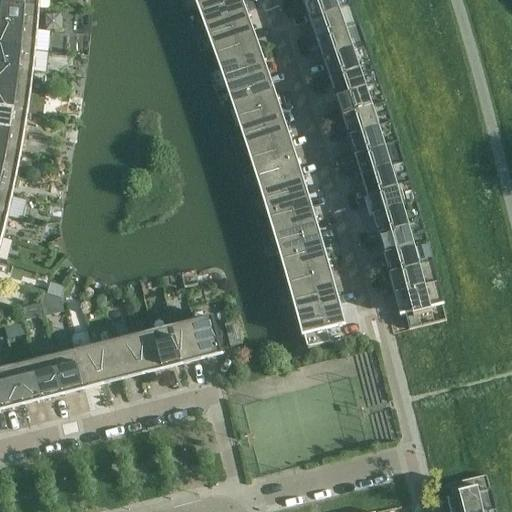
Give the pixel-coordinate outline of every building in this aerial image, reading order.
[(2,0),(2,8),(39,11),(39,0),(2,0)] [(219,0),(199,8),(207,28),(246,13),(241,0),(219,0)] [(351,9),(347,0),(316,0),(303,5),(310,24),(351,9)] [(2,8),(0,29),(38,32),(39,11),(2,8)] [(358,29),(351,9),(310,24),(317,43),(358,29)] [(207,28),(214,48),(254,34),(246,13),(207,28)] [(0,29),(0,33),(0,49),(36,53),(38,32),(0,29)] [(365,49),(358,29),(317,43),(323,63),(365,49)] [(214,48),(221,68),(261,54),(254,34),(214,48)] [(0,69),(34,74),(36,53),(0,49),(0,69)] [(372,68),(365,49),(323,63),(330,82),(372,68)] [(221,68),(228,89),(269,75),(261,54),(221,68)] [(378,88),(372,68),(330,82),(336,102),(378,88)] [(0,69),(0,90),(31,95),(34,74),(0,69)] [(276,96),(269,75),(228,89),(235,110),(276,96)] [(385,108),(378,88),(336,102),(343,121),(385,108)] [(0,90),(0,111),(28,116),(31,95),(0,90)] [(235,110),(242,130),(283,117),(276,96),(235,110)] [(391,128),(385,108),(343,121),(349,141),(391,128)] [(0,111),(0,132),(25,136),(28,116),(0,111)] [(242,130),(249,151),(289,137),(283,117),(242,130)] [(397,147),(391,128),(349,141),(355,160),(397,147)] [(0,132),(0,153),(21,157),(25,136),(0,132)] [(249,151),(256,171),(296,158),(289,137),(249,151)] [(403,167),(397,147),(355,160),(361,180),(403,167)] [(0,153),(0,174),(17,178),(21,157),(0,153)] [(256,171),(262,192),(303,179),(296,158),(256,171)] [(409,187),(403,167),(361,180),(367,199),(409,187)] [(0,195),(13,199),(17,178),(0,174),(0,195)] [(262,192),(269,212),(309,200),(303,179),(262,192)] [(415,207),(409,187),(367,199),(373,219),(415,207)] [(0,217),(8,219),(13,199),(0,195),(0,217)] [(269,212),(275,233),(316,221),(309,200),(269,212)] [(421,227),(415,207),(373,219),(378,239),(421,227)] [(322,242),(316,221),(275,233),(281,254),(322,242)] [(378,239),(384,258),(426,246),(421,227),(378,239)] [(328,263),(322,242),(281,254),(287,275),(328,263)] [(432,266),(426,246),(384,258),(389,278),(432,266)] [(287,275),(293,296),(334,284),(328,263),(287,275)] [(437,286),(432,266),(389,278),(395,298),(437,286)] [(339,305),(334,284),(293,296),(299,316),(339,305)] [(50,285),(47,296),(61,300),(64,289),(50,285)] [(409,332),(446,322),(443,307),(443,306),(442,306),(437,286),(395,298),(400,318),(405,317),(409,332)] [(339,305),(299,316),(304,338),(308,350),(330,344),(332,344),(331,343),(330,343),(327,332),(345,327),(342,316),(339,305)] [(193,324),(202,361),(225,355),(224,354),(223,355),(214,319),(193,324)] [(193,324),(173,329),(182,366),(202,361),(193,324)] [(236,324),(225,327),(225,328),(228,340),(230,350),(242,347),(236,324)] [(173,329),(153,334),(162,371),(182,366),(173,329)] [(153,334),(133,339),(143,376),(162,371),(153,334)] [(123,381),(143,376),(133,339),(114,344),(123,381)] [(114,344),(94,349),(103,386),(123,381),(114,344)] [(43,401),(63,396),(54,359),(52,349),(31,354),(34,365),(43,401)] [(83,391),(103,386),(94,349),(74,354),(83,391)] [(74,354),(54,359),(63,396),(83,391),(74,354)] [(23,406),(43,401),(34,365),(14,369),(23,406)] [(14,369),(0,373),(0,396),(4,411),(23,406),(14,369)] [(487,477),(449,487),(453,502),(448,503),(449,511),(495,511),(491,494),(491,493),(491,492),(490,492),(487,477)]
